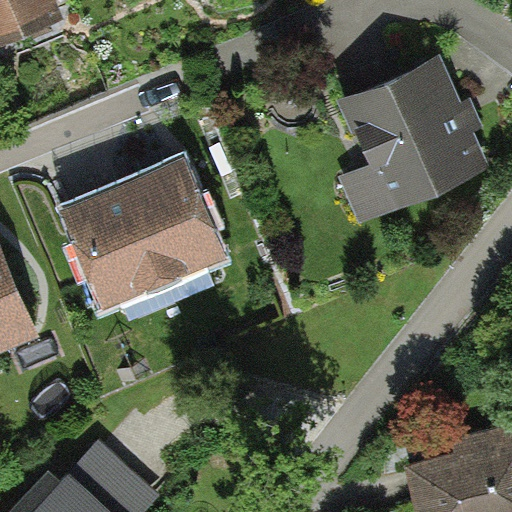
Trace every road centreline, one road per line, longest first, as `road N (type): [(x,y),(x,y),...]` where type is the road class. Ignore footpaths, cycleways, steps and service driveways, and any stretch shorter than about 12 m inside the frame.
road 1 (residential): [(287,511),(511,225)]
road 2 (residential): [(138,101),(0,158)]
